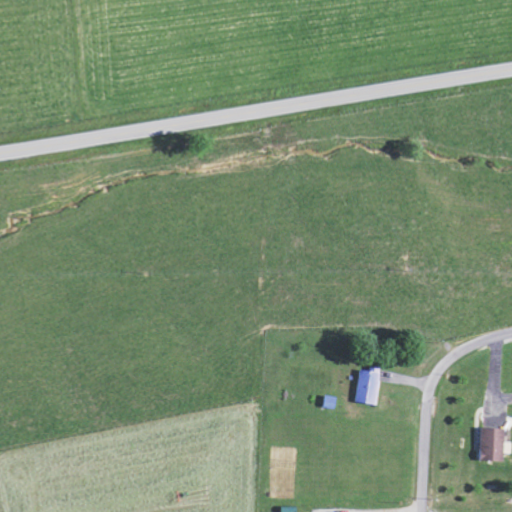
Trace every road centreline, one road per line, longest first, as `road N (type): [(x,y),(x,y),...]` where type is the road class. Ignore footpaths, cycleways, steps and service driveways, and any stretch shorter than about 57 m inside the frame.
road 1 (primary): [(511,70),(0,152)]
road 2 (residential): [(421,511),(432,385),(457,354),(511,332)]
